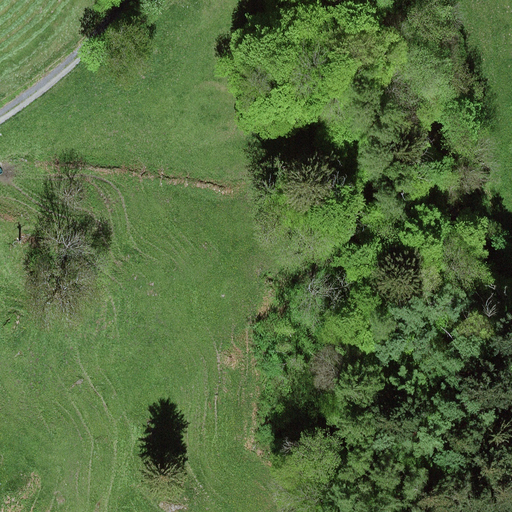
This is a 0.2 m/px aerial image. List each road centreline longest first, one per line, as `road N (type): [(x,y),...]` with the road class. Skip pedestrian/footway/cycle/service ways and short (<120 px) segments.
road 1 (track): [(374,0),(474,225),(511,257)]
road 2 (track): [(0,114),(69,66),(128,0)]
